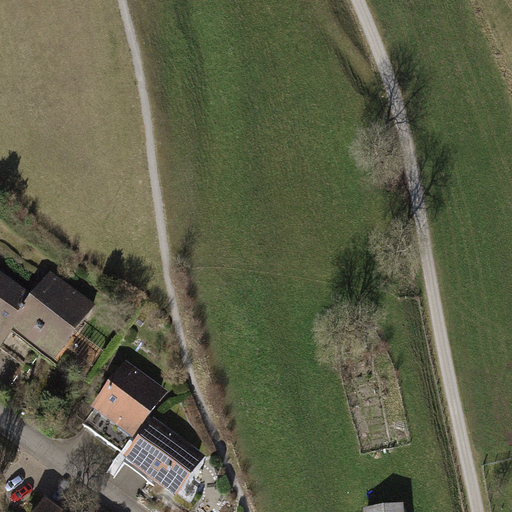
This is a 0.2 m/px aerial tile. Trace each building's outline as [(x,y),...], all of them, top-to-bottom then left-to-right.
[(11,329),(56,361),(95,306),(51,274),(31,301),(11,329)] [(31,301),(0,278),(0,344),(11,329),(31,301)] [(92,412),(133,441),(168,392),(127,363),(92,412)] [(125,462),(177,499),(207,458),(155,420),(125,462)] [(60,511),(44,500),(35,511),(60,511)]
